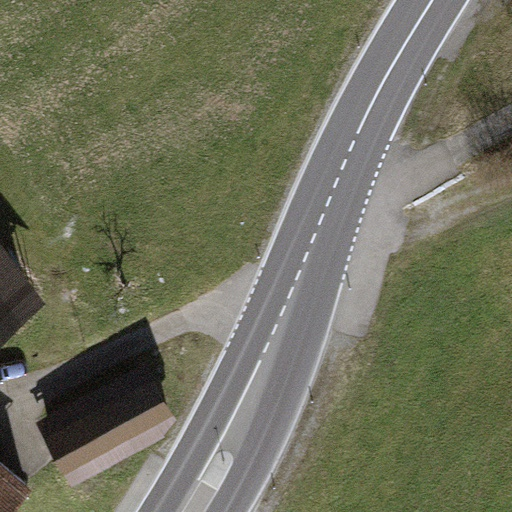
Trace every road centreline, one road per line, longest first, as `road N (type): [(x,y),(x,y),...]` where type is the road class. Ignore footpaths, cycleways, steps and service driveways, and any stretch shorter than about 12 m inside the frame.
road 1 (secondary): [(435,0),(356,143),(289,297)]
road 2 (unclassified): [(0,388),(38,393),(289,297)]
road 3 (secondary): [(289,297),(251,413),(192,511)]
